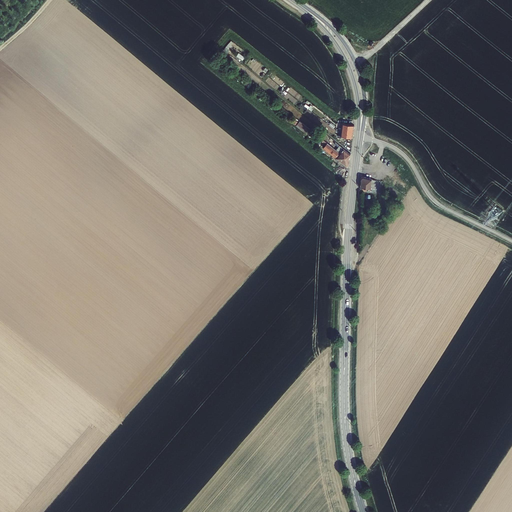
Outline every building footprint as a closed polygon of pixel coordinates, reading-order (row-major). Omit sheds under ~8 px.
[(334,123),(336,120),(328,114),(326,117),(334,123)] [(300,120),(296,125),(305,132),(309,126),(300,120)] [(354,125),(337,122),(335,135),(352,138),(354,125)] [(335,150),(327,143),(323,148),(347,167),(349,164),(349,161),(335,150)] [(335,150),(349,161),(350,154),(339,145),(335,150)] [(371,178),(360,176),(360,187),(374,189),(375,180),(371,180),(371,178)]
